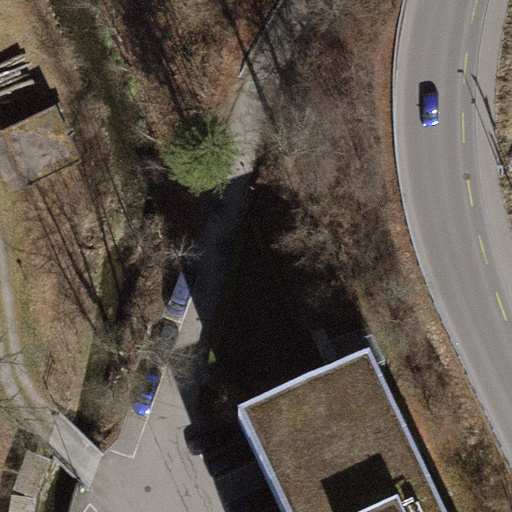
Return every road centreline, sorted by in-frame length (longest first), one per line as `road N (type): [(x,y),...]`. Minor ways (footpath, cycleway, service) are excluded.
road 1 (tertiary): [(443,0),(430,57),(431,170),(444,231),(511,396)]
road 2 (track): [(150,492),(98,476),(20,391)]
